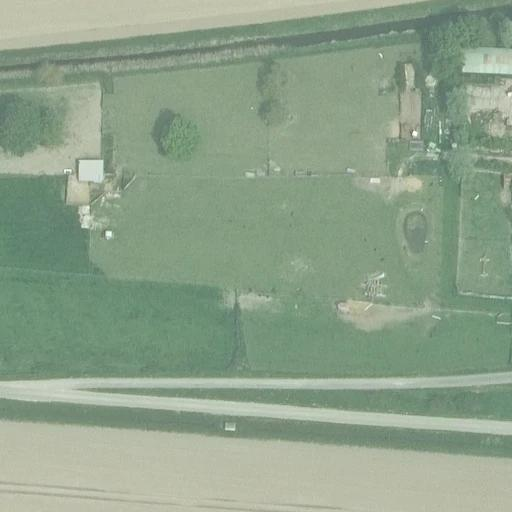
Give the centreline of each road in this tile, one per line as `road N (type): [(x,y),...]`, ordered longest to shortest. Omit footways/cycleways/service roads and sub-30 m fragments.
road 1 (unclassified): [(38,391),(511,431)]
road 2 (unclassified): [(511,377),(344,386),(97,381),(38,391)]
